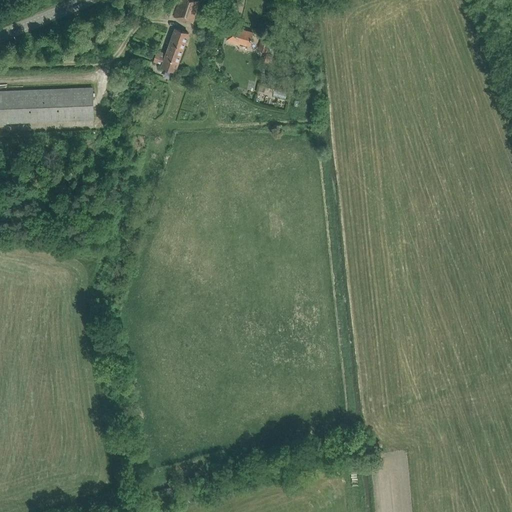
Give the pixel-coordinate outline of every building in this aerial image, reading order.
[(180,0),(174,17),(186,21),(189,14),(195,16),(200,0),(180,0)] [(210,16),(223,25),(229,16),(215,7),(210,16)] [(227,40),(250,46),(254,32),(231,26),(227,40)] [(162,65),(176,70),(189,33),(176,28),(167,54),(160,51),(159,54),(157,53),(154,60),(163,63),(162,65)] [(274,53),(278,39),(262,36),(258,49),(274,53)] [(0,90),(0,122),(94,119),(93,87),(0,90)]
